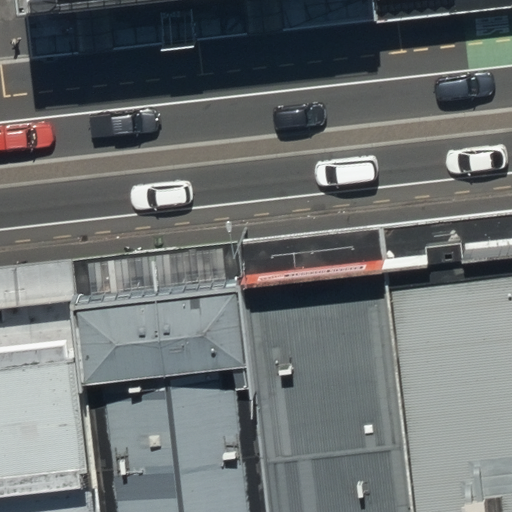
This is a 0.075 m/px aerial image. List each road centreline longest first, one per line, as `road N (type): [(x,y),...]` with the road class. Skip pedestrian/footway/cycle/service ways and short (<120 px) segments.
road 1 (secondary): [(511,152),(0,209)]
road 2 (secondary): [(0,122),(511,67)]
